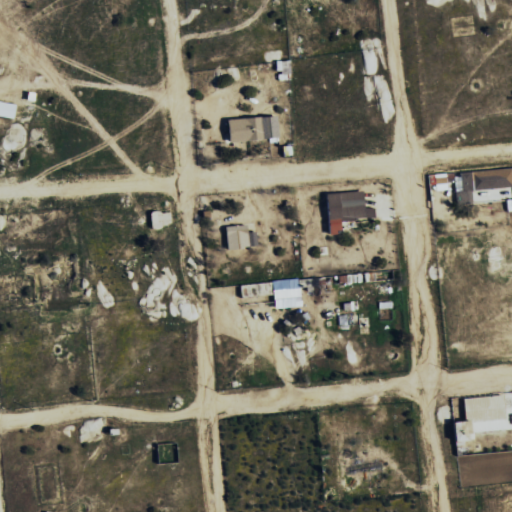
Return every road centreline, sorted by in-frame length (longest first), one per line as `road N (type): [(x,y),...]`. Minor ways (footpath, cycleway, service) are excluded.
road 1 (residential): [(163,0),(213,511)]
road 2 (residential): [(389,0),(437,511)]
road 3 (residential): [(0,194),(511,151)]
